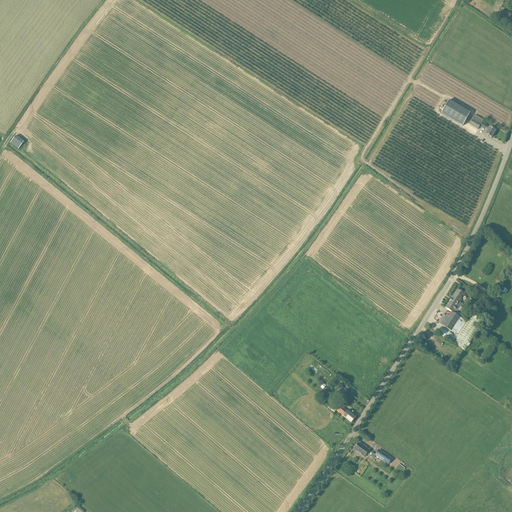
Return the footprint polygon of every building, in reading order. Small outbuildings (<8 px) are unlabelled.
[(504,9),(501,15),(509,20),(511,14),(504,9)] [(442,113),(441,114),(462,126),(463,125),(467,118),(470,113),(449,100),(446,105),(441,113),(442,113)] [(480,126),(487,131),(485,134),(492,138),(496,131),(489,127),(482,123),(483,122),(474,117),(469,124),(478,129),(480,126)] [(18,135),(11,143),(19,149),(26,141),(18,135)] [(445,308),(453,313),(456,314),(462,304),(459,303),(465,294),(457,289),(445,308)] [(446,315),(441,324),(455,333),(464,320),(456,314),(453,313),(450,316),(447,314),(446,315)] [(438,333),(453,343),(465,351),(484,322),(472,314),(467,322),(464,320),(455,333),(453,336),(441,328),(438,333)] [(343,387),(335,397),(339,400),(347,391),(343,387)] [(334,406),(331,409),(334,412),(336,410),(343,416),(351,423),(356,417),(348,410),(347,411),(340,405),(337,409),(334,406)] [(364,457),(369,450),(358,443),(353,450),(364,457)] [(379,450),(375,455),(388,464),(391,459),(379,450)]
